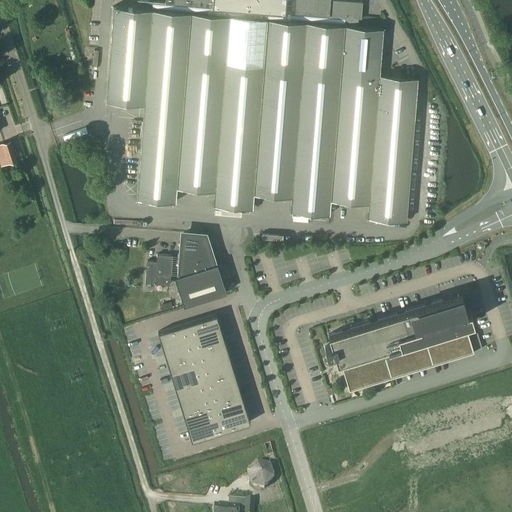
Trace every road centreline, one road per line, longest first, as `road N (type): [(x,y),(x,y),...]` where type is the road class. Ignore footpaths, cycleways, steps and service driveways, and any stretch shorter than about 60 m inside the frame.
road 1 (unclassified): [(315,511),(256,320),(268,302),(413,255)]
road 2 (unknown): [(283,409),(176,446),(140,326),(248,292)]
road 3 (track): [(153,511),(64,227)]
road 4 (unclassified): [(64,227),(0,15)]
road 5 (primary): [(423,0),(511,177)]
road 6 (primary): [(511,132),(447,0)]
